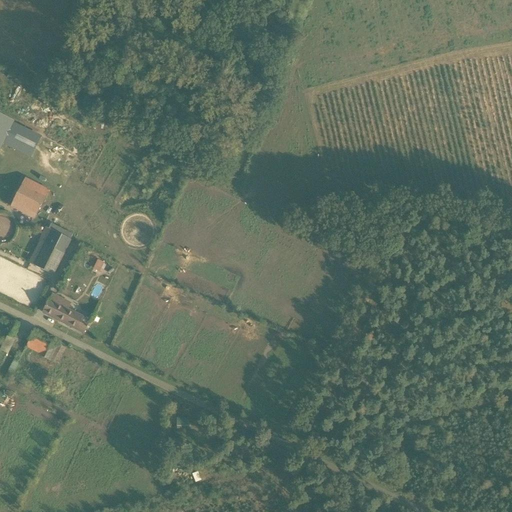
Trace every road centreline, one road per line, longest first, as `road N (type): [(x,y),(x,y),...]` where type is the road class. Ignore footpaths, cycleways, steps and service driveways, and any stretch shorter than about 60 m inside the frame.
road 1 (unclassified): [(409,511),(0,308)]
road 2 (track): [(291,450),(511,391)]
